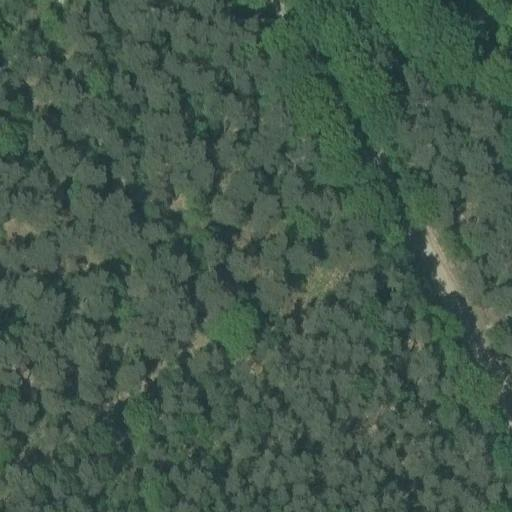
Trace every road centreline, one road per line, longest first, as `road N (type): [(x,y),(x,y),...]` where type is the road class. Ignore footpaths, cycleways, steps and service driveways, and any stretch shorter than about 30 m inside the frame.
road 1 (track): [(277,0),(511,400)]
road 2 (track): [(317,0),(511,127)]
